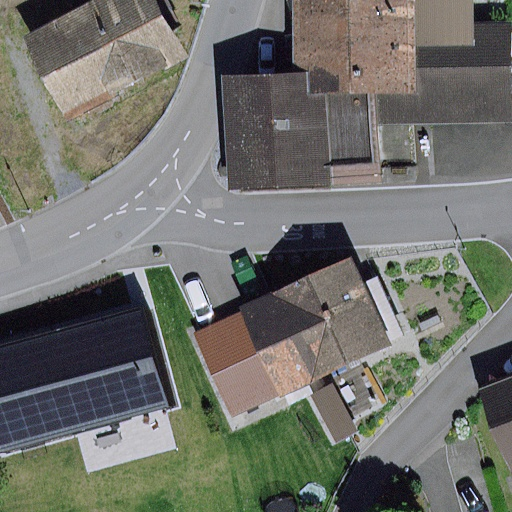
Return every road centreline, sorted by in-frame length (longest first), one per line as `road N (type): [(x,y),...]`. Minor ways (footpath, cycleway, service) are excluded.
road 1 (residential): [(511,212),(226,217),(141,208)]
road 2 (residential): [(349,511),(375,459),(511,317)]
road 3 (residential): [(141,208),(181,159),(219,64),(233,0)]
road 4 (residential): [(141,208),(0,265)]
